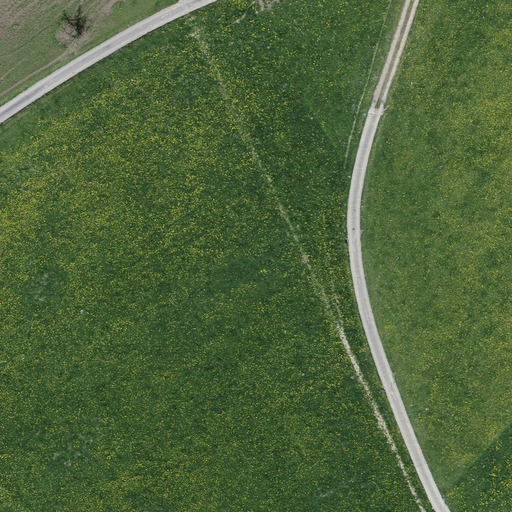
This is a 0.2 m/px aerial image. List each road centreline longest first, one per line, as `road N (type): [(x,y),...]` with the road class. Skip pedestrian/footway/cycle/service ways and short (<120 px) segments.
road 1 (track): [(411,0),(358,169),(355,252),(396,405),(443,511)]
road 2 (track): [(199,0),(121,38),(0,115)]
